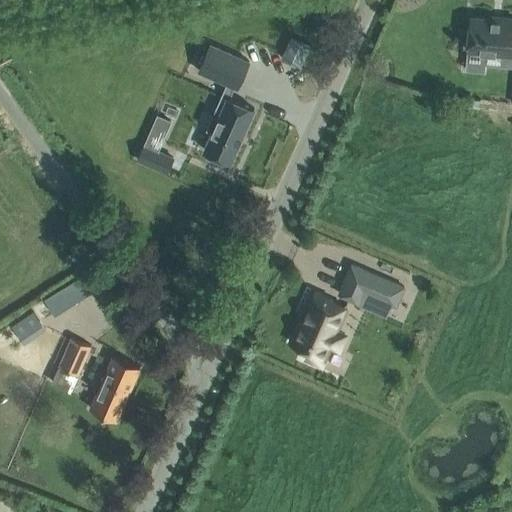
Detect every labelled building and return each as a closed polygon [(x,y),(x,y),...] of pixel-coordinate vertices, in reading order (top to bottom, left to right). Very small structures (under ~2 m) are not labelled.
[(468,49),(511,54),(511,46),(511,18),(501,17),(501,21),(471,17),(468,49)] [(227,82),(208,126),(214,128),(206,146),(233,157),(256,104),(233,94),(232,94),(235,86),(238,87),(249,61),(211,43),(199,70),(227,82)] [(158,110),(185,88),(175,75),(148,98),(158,110)] [(112,129),(129,147),(153,124),(136,106),(112,129)] [(171,157),(144,145),(138,159),(165,172),(171,157)] [(75,260),(71,254),(63,260),(67,265),(75,260)] [(396,305),(404,287),(352,264),(339,293),(359,302),(364,291),(396,305)] [(99,288),(88,272),(46,299),(58,315),(99,288)] [(338,330),(347,308),(331,301),(332,299),(316,292),(305,316),(302,315),(290,342),(309,350),(305,358),(322,365),(331,346),(339,350),(346,334),(338,330)] [(47,331),(34,312),(13,326),(26,345),(47,331)] [(70,337),(58,366),(61,367),(79,374),(91,345),(70,337)] [(91,408),(117,419),(140,366),(114,355),(91,408)]
